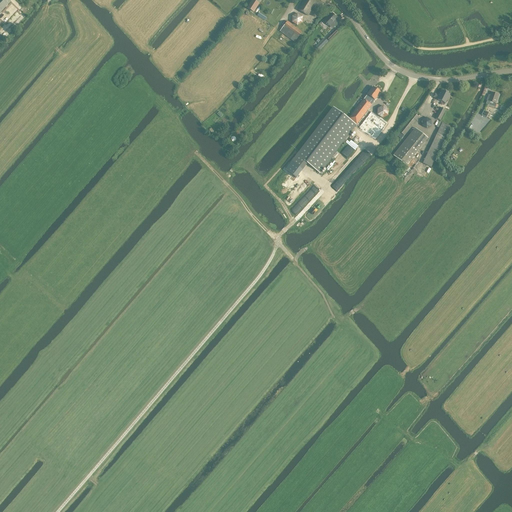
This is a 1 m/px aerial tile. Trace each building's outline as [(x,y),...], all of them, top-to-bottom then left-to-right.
[(9,0),(0,0),(0,5),(3,9),(11,1),(9,0)] [(253,0),(252,0),(247,8),(253,12),(259,4),(253,0)] [(318,0),(303,0),(298,9),(308,15),(314,6),(320,9),(324,4),(318,0)] [(337,18),(332,13),(325,21),(330,26),(330,25),(333,28),(338,22),(336,20),(337,18)] [(293,22),(298,25),(303,23),(303,17),(298,14),(293,17),(293,22)] [(288,22),(280,31),(295,42),(302,33),(288,22)] [(330,41),(338,32),(335,30),(327,38),(330,41)] [(358,106),(349,119),(356,124),(373,102),(378,96),(381,93),(373,87),(358,106)] [(449,95),(442,91),(440,96),(435,94),(433,97),(438,100),(445,104),(449,95)] [(489,97),(487,100),(490,101),(489,105),(496,107),(497,104),(500,95),(492,92),(490,97),(489,97)] [(377,115),(382,118),(388,116),(388,109),(383,106),(378,109),(377,115)] [(333,107),(290,162),(302,171),(308,164),(320,173),(356,125),(333,107)] [(440,107),(435,118),(440,121),(446,110),(440,107)] [(414,112),(399,131),(396,135),(401,139),(419,117),(414,112)] [(384,125),(369,113),(357,128),(372,139),(373,140),(384,125)] [(422,126),(427,129),(431,126),(431,120),(427,117),(422,120),(422,126)] [(439,128),(423,164),(431,167),(447,134),(448,134),(450,131),(448,130),(450,127),(439,121),(436,127),(439,128)] [(405,165),(428,138),(415,128),(393,155),(405,165)]
